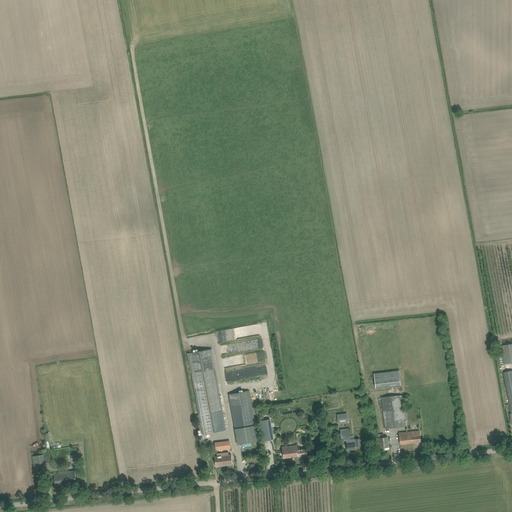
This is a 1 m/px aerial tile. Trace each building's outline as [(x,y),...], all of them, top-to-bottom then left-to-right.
[(220,345),(221,354),(229,353),(229,345),(220,345)] [(211,349),(188,353),(191,373),(202,434),(226,430),(215,369),(211,349)] [(511,351),(502,353),(504,364),(511,362),(511,351)] [(511,370),(503,372),(511,409),(511,413),(511,412),(511,370)] [(398,371),(373,372),(373,387),(399,385),(398,371)] [(249,390),(229,394),(237,444),(237,445),(258,441),(249,390)] [(382,398),(385,424),(385,429),(407,426),(407,419),(405,420),(402,395),(382,398)] [(347,413),(337,414),(338,423),(348,422),(347,413)] [(260,421),(263,441),(273,440),(270,419),(260,421)] [(349,429),(340,430),(341,436),(341,441),(346,440),(347,450),(356,449),(355,446),(360,445),(359,438),(350,439),(349,429)] [(399,433),(400,444),(421,442),(419,431),(411,432),(399,433)] [(378,438),(376,438),(377,450),(389,449),(387,437),(384,437),(378,438)] [(223,449),(222,442),(222,441),(216,442),(214,442),(215,450),(223,449)] [(264,445),(266,461),(276,460),(274,444),(264,445)] [(282,447),(283,458),(307,456),(306,449),(298,450),(297,444),(296,444),(296,445),(282,447)] [(216,457),(214,457),(216,467),(232,465),(231,455),(228,455),(228,452),(217,454),(217,456),(216,457)] [(42,454),(32,455),(33,468),(43,467),(42,454)] [(50,473),(52,486),(76,483),(75,471),(50,473)]
